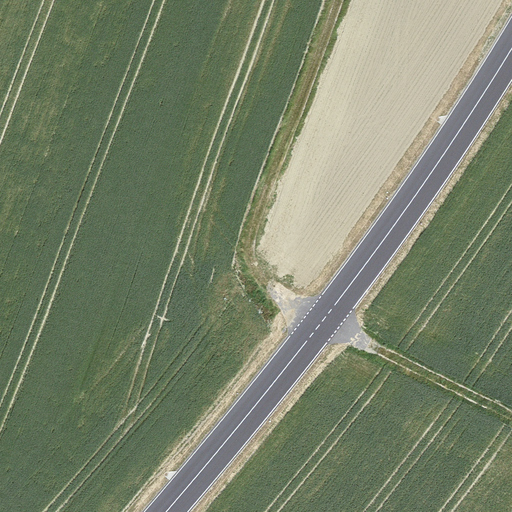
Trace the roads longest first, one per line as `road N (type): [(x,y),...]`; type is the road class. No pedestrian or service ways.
road 1 (secondary): [(511,41),(321,323),(164,511)]
road 2 (track): [(511,413),(321,323)]
